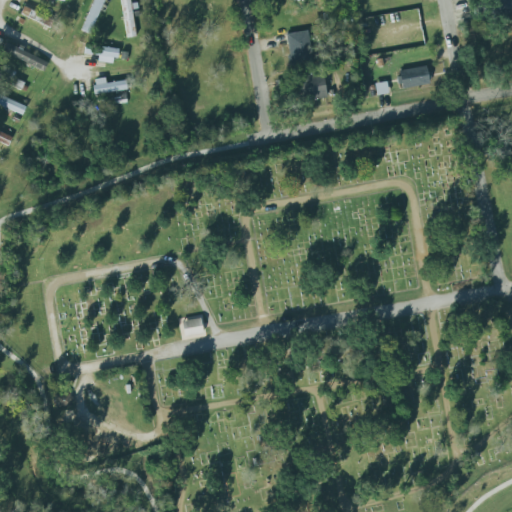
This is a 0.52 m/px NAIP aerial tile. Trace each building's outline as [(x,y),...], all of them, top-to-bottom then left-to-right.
[(102,0),(92,0),(83,32),(92,35),(102,0)] [(121,0),(125,38),(134,37),(130,0),(121,0)] [(511,0),(493,0),(475,2),(477,21),(511,16),(511,0)] [(20,13),(24,5),(54,20),(51,28),(20,13)] [(286,34),(307,30),(313,62),(291,66),(286,34)] [(43,72),(48,63),(8,43),(3,52),(43,72)] [(115,64),(116,48),(99,47),(99,63),(115,64)] [(399,88),(428,86),(427,67),(398,69),(399,88)] [(0,80),(16,89),(20,81),(11,77),(12,76),(0,69),(0,80)] [(326,98),(323,74),(297,78),(300,101),(326,98)] [(105,83),(105,78),(93,79),(94,94),(126,91),(125,81),(105,83)] [(388,94),(386,82),(374,84),(376,96),(388,94)] [(25,106),(0,95),(0,106),(22,115),(25,106)] [(0,143),(7,147),(12,138),(0,131),(0,143)] [(184,337),(202,334),(200,318),(181,321),(184,337)]
